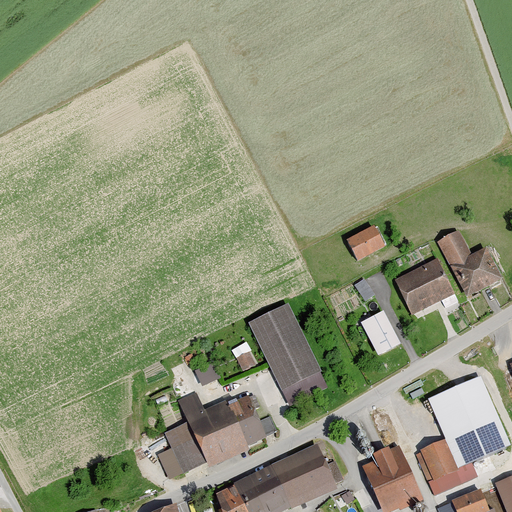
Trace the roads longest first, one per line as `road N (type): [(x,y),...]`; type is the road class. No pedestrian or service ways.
road 1 (residential): [(144,511),(350,409),(511,314)]
road 2 (track): [(511,122),(468,0)]
